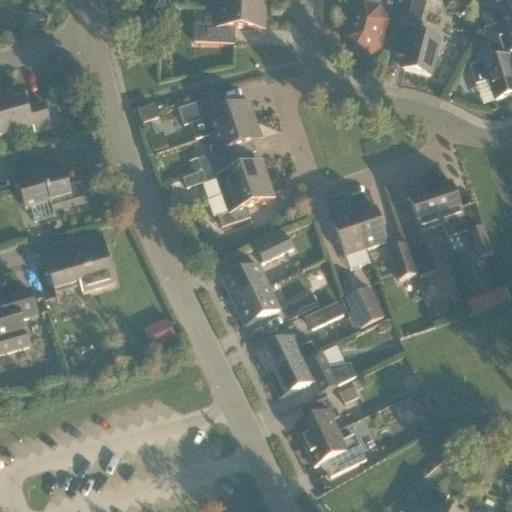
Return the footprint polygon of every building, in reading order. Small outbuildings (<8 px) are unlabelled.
[(207,0),(219,0),(219,11),(265,13),(265,0),(207,0)] [(414,0),(408,21),(421,25),(427,4),(414,0)] [(511,0),(493,0),(495,4),(507,0),(511,17),(511,16),(511,0)] [(379,11),(365,7),(352,15),(348,29),(351,34),(348,47),(352,55),(367,59),(379,51),(387,24),(379,11)] [(264,31),(265,13),(219,11),(219,21),(206,20),(205,28),(196,27),(195,45),(234,46),(235,30),(264,31)] [(482,16),(485,27),(496,24),(493,13),(482,16)] [(46,19),(38,17),(36,28),(44,30),(46,19)] [(161,45),(176,45),(176,22),(162,22),(161,45)] [(485,35),(480,44),(483,46),(488,45),(494,63),(509,58),(508,56),(499,26),(484,31),(485,35)] [(404,72),(430,79),(439,43),(414,36),(415,32),(403,28),(395,57),(407,60),(404,72)] [(494,63),(483,67),(489,84),(495,104),(511,98),(511,68),(509,58),(494,63)] [(483,67),(483,65),(470,69),(476,88),(476,87),(489,84),(483,67)] [(45,105),(28,110),(25,97),(0,104),(0,137),(33,128),(35,135),(51,130),(45,105)] [(179,112),(185,129),(190,127),(196,143),(212,138),(255,123),(249,106),(221,115),(216,99),(179,112)] [(160,122),(155,108),(138,114),(142,127),(160,122)] [(217,155),(199,161),(190,164),(193,176),(231,163),(227,152),(261,141),(255,123),(212,138),(217,155)] [(100,155),(89,158),(92,170),(103,167),(100,155)] [(38,182),(19,187),(26,211),(50,204),(53,213),(87,203),(82,184),(68,188),(59,156),(33,164),(38,182)] [(234,174),(231,163),(193,176),(194,177),(183,181),(186,191),(202,186),(207,203),(224,197),(267,183),(262,165),(234,174)] [(267,183),(224,197),(207,203),(212,220),(218,218),(222,230),(250,221),(246,209),(273,200),(267,183)] [(452,184),(430,192),(442,226),(447,241),(467,234),(469,234),(461,211),(452,184)] [(420,234),(442,226),(430,192),(408,199),(420,234)] [(366,252),(367,252),(388,245),(376,210),(354,217),(366,252)] [(333,225),(344,259),(366,252),(354,217),(333,225)] [(492,256),(483,229),(469,234),(467,234),(476,261),(492,256)] [(42,252),(55,297),(85,288),(87,295),(116,286),(101,235),(42,252)] [(258,254),(264,266),(293,252),(287,239),(258,254)] [(410,250),(420,280),(436,275),(426,245),(410,250)] [(388,252),(398,283),(416,277),(406,246),(388,252)] [(236,306),(269,290),(258,268),(225,284),(236,306)] [(247,329),(280,313),(269,290),(236,306),(247,329)] [(346,301),(361,333),(385,321),(369,290),(346,301)] [(499,293),(503,306),(510,304),(505,291),(499,293)] [(0,306),(1,311),(0,311),(0,357),(29,349),(21,323),(38,318),(30,292),(0,300),(0,306)] [(282,310),(288,323),(318,309),(312,296),(282,310)] [(344,317),(338,305),(305,321),(311,333),(344,317)] [(169,322),(149,330),(157,349),(177,342),(169,322)] [(270,378),(304,362),(293,340),(260,356),(270,378)] [(281,401),(315,385),(320,398),(356,381),(349,367),(329,370),(321,354),(304,362),(270,378),(281,401)] [(363,380),(352,386),(353,388),(354,388),(357,394),(364,391),(362,387),(366,386),(363,380)] [(357,394),(354,388),(353,388),(339,395),(345,408),(360,400),(357,394)] [(433,413),(427,399),(416,403),(422,418),(433,413)] [(333,412),(327,400),(301,413),(306,424),(295,429),(305,450),(338,434),(333,423),(340,419),(336,410),(333,412)] [(338,434),(305,450),(315,470),(326,465),(333,480),(366,463),(354,438),(343,444),(338,434)] [(444,511),(442,511),(449,498),(431,489),(420,511),(422,511),(444,511)]
